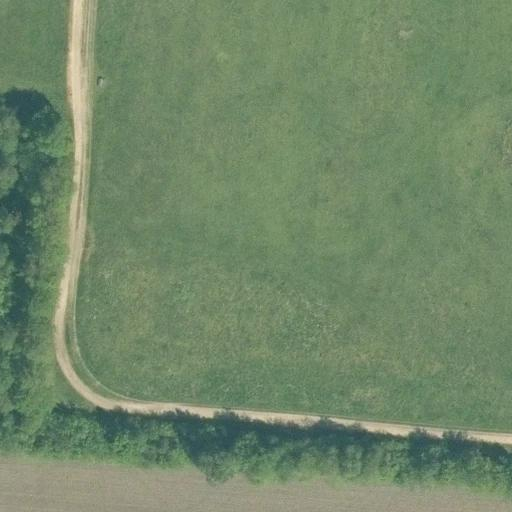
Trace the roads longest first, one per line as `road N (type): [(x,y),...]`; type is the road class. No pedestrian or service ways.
road 1 (track): [(511,439),(133,407),(90,394)]
road 2 (track): [(90,394),(64,359),(59,324),(79,189),(81,0)]
